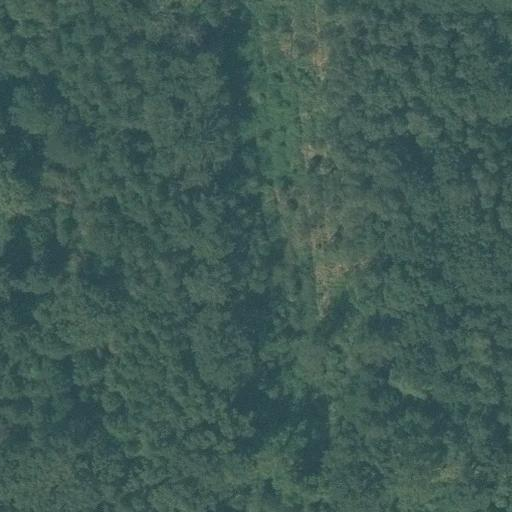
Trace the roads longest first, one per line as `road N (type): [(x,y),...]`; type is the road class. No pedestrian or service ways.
road 1 (track): [(192,483),(134,0)]
road 2 (track): [(511,484),(192,483)]
road 3 (track): [(192,483),(0,481)]
